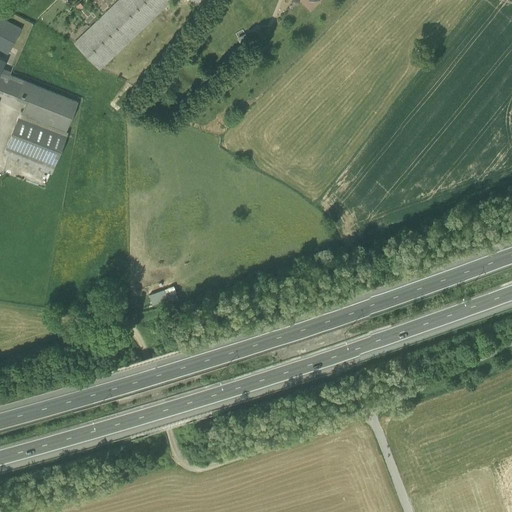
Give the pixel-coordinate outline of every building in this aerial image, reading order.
[(111,0),(72,38),(97,66),(167,0),(111,0)] [(0,45),(7,49),(21,23),(0,11),(0,45)] [(0,65),(10,69),(13,60),(0,53),(0,65)] [(0,86),(17,95),(22,75),(10,69),(0,65),(0,86)] [(77,97),(22,75),(17,95),(24,97),(20,109),(65,126),(66,126),(77,97)] [(51,170),(68,127),(66,126),(20,109),(3,151),(51,170)] [(172,281),(148,291),(152,302),(176,292),(172,281)]
